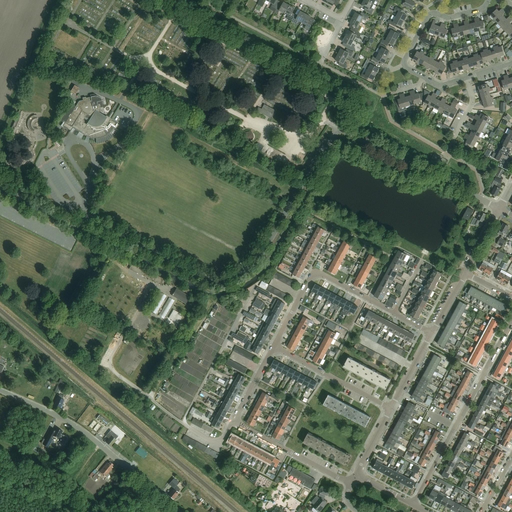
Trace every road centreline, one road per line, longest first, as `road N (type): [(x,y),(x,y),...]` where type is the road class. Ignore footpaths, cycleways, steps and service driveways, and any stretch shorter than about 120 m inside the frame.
road 1 (unclassified): [(498,209),(341,130),(254,265),(234,278),(210,278),(92,221),(82,208)]
road 2 (unclassified): [(511,61),(444,85),(402,66),(428,16),(479,10),(488,0)]
road 3 (unclassified): [(178,511),(75,426),(0,391)]
road 4 (residential): [(413,505),(511,321)]
road 5 (unknown): [(182,424),(252,293)]
road 6 (residential): [(390,409),(273,346)]
road 7 (residential): [(349,484),(232,421)]
road 8 (residential): [(431,333),(314,274)]
